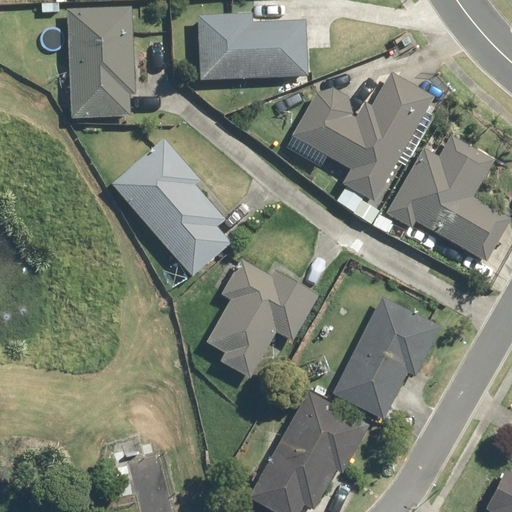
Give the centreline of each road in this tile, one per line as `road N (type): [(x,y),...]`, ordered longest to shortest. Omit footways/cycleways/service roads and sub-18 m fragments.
road 1 (unknown): [(145,97),(188,112),(343,230),(502,324)]
road 2 (residential): [(394,511),(511,307)]
